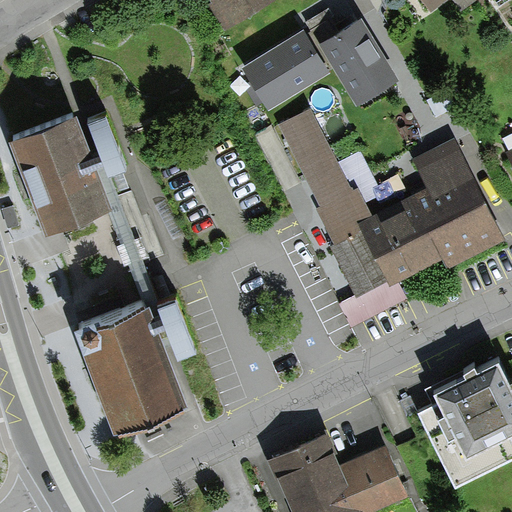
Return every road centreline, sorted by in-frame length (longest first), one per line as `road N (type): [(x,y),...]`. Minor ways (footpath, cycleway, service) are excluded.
road 1 (residential): [(73,503),(107,501),(267,413),(511,307)]
road 2 (primary): [(73,503),(28,407),(0,318)]
